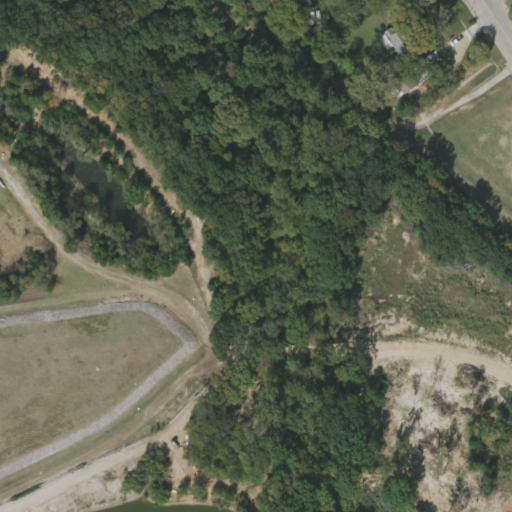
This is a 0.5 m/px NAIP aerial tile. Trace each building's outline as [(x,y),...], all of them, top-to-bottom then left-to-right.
[(297,0),(288,11),(273,0),(297,0)] [(402,19),(412,34),(414,32),(419,40),(414,43),(420,53),(404,63),(383,33),(402,19)] [(371,55),(378,51),(389,68),(404,59),(386,31),(365,44),(371,55)] [(417,85),(404,94),(387,80),(378,67),(391,57),(400,69),(398,71),(417,85)] [(382,90),(390,102),(402,93),(394,82),(382,90)]
